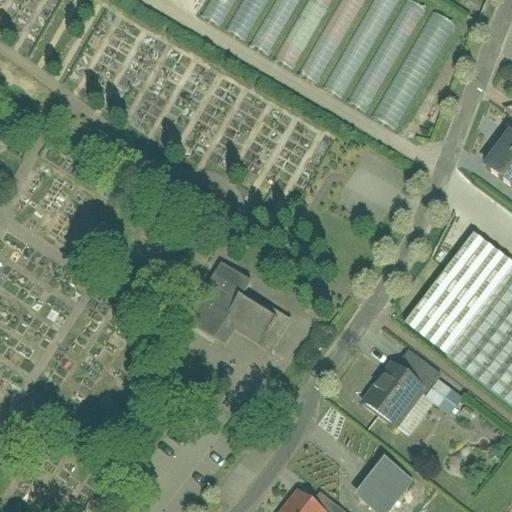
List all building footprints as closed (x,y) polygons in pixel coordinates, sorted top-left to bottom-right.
[(184,0),(180,9),(199,18),(208,0),(184,0)] [(217,0),(205,24),(225,34),(241,0),(217,0)] [(246,0),(225,36),(244,47),(271,0),(246,0)] [(279,0),(253,53),(273,63),(303,0),(279,0)] [(299,77),(334,0),(309,0),(278,68),(299,77)] [(343,0),(299,79),(319,90),(369,0),(343,0)] [(375,0),(324,95),(344,105),(400,0),(375,0)] [(347,109),(365,119),(424,14),(406,4),(347,109)] [(429,17),(374,124),(398,137),(454,29),(429,17)] [(511,148),(505,143),(478,176),(510,202),(511,200),(511,148)] [(493,224),(411,327),(511,407),(511,215),(470,182),(458,197),(493,224)] [(262,344),(281,315),(240,287),(246,279),(222,263),(189,312),(215,330),(223,318),(262,344)] [(450,407),(393,361),(354,411),(384,435),(408,405),(435,427),(450,407)] [(385,464),(355,499),(370,511),(398,511),(417,491),(385,464)] [(293,497),(280,511),(325,511),(312,502),(307,508),(293,497)]
